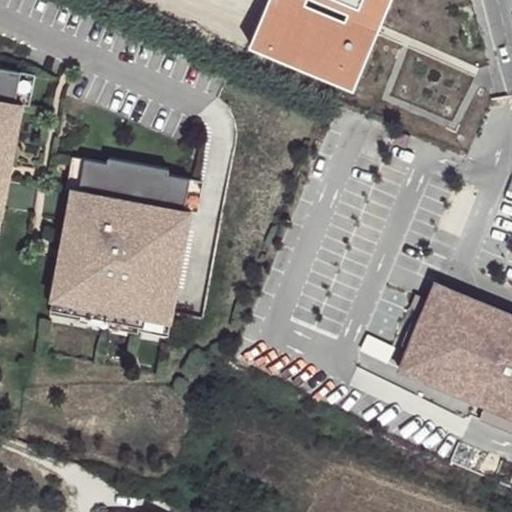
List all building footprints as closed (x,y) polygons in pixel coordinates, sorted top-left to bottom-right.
[(270,0),(253,43),(358,88),(393,0),(270,0)] [(0,162),(0,154),(10,101),(16,102),(22,72),(0,67),(0,63),(0,62),(0,213),(4,214),(13,165),(0,162)] [(0,162),(13,165),(24,104),(30,106),(36,75),(22,72),(16,102),(10,101),(0,154),(0,162)] [(76,252),(87,191),(81,190),(87,158),(73,156),(67,187),(73,189),(62,249),(76,252)] [(173,320),(194,211),(192,210),(198,180),(169,174),(170,169),(110,157),(109,163),(87,158),(81,190),(87,191),(76,252),(62,249),(53,298),(173,320)] [(199,212),(205,181),(198,180),(192,210),(194,211),(199,212)] [(422,316),(398,373),(485,408),(479,421),(511,435),(511,317),(434,286),(427,303),(416,298),(410,311),(422,316)] [(170,336),(173,320),(53,298),(51,313),(80,319),(80,322),(138,333),(139,330),(170,336)]
